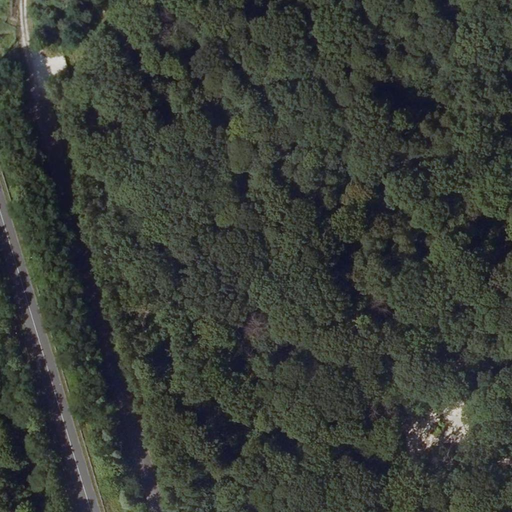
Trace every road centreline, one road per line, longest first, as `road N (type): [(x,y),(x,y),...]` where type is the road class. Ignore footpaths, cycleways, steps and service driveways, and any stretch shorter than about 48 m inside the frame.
road 1 (track): [(511,110),(310,65),(74,47)]
road 2 (secondary): [(0,216),(89,511)]
road 3 (track): [(189,0),(143,31),(25,59)]
